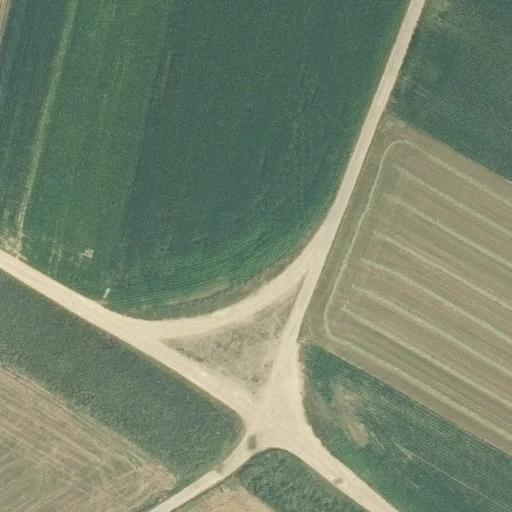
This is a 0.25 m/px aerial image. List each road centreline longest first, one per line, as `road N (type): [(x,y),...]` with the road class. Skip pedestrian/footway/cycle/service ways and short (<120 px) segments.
road 1 (track): [(160,511),(245,457),(263,430),(270,385),(417,0)]
road 2 (track): [(381,511),(0,260)]
